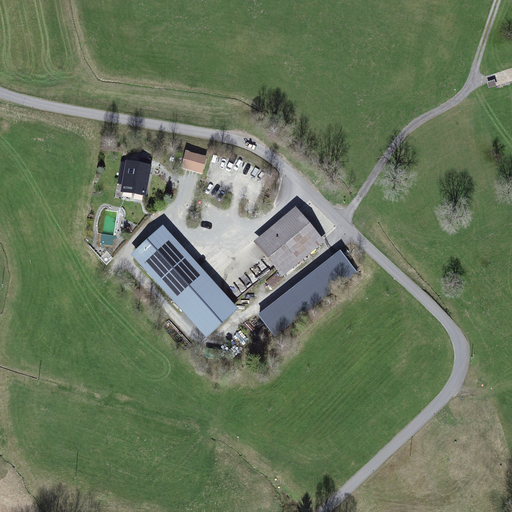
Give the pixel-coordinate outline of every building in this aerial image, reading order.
[(417,124),(441,182),(476,168),(452,110),(417,124)] [(208,161),(185,155),(181,171),(203,177),(208,161)] [(151,169),(125,163),(118,196),(145,201),(151,169)] [(297,207),(258,241),(284,271),(323,238),(297,207)] [(160,230),(129,257),(205,341),(237,312),(160,230)] [(340,250),(258,314),(275,336),(357,271),(340,250)]
